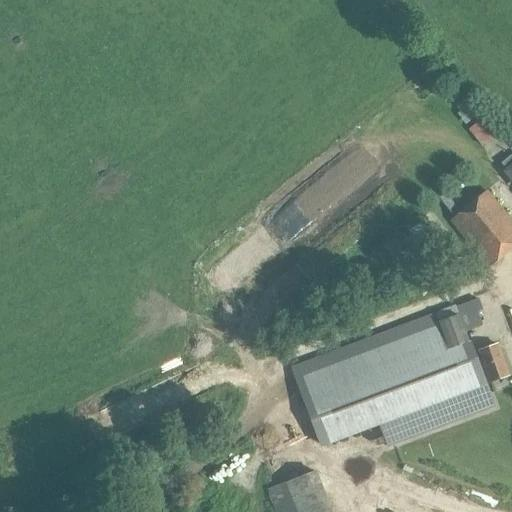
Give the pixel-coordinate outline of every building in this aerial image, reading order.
[(480,141),(494,130),(482,115),(468,126),(480,141)] [(449,222),(481,260),(489,270),(511,249),(511,219),(487,190),(449,222)] [(483,309),(479,298),(473,301),(476,309),(477,311),(483,309)] [(472,299),(447,309),(294,366),(336,479),(496,418),(465,332),(482,326),(477,311),(476,309),(473,301),(472,299)] [(477,351),(489,384),(510,376),(498,343),(477,351)] [(324,511),(311,474),(269,490),(276,511),(324,511)]
